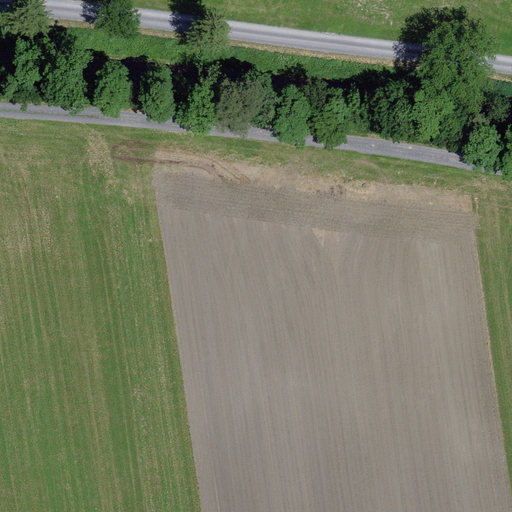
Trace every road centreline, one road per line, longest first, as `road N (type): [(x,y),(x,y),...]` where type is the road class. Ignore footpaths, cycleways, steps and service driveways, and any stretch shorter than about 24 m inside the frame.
road 1 (track): [(511,174),(352,143),(0,112)]
road 2 (track): [(511,73),(0,12)]
